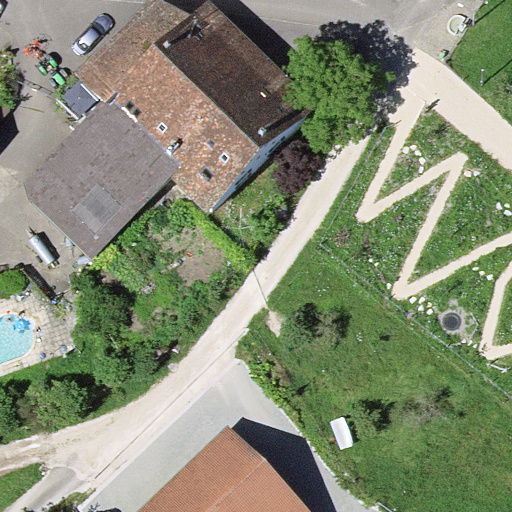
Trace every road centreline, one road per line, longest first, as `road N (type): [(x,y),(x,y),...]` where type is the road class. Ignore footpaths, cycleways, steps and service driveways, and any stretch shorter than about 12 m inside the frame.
road 1 (residential): [(0,457),(112,428),(168,392),(227,330),(301,228),(394,49)]
road 2 (residential): [(511,151),(394,49)]
road 3 (track): [(112,428),(16,511)]
